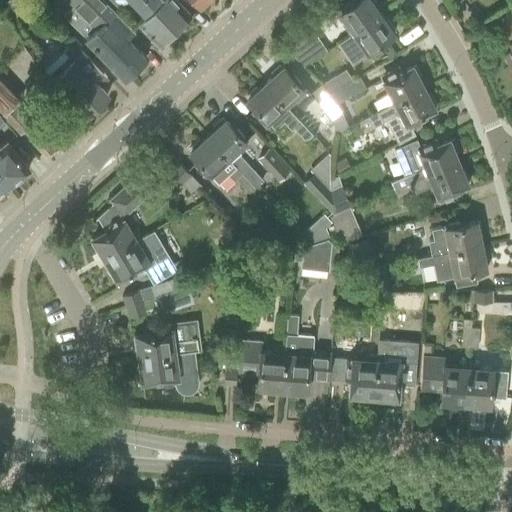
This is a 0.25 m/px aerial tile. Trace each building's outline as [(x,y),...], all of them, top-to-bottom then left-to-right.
[(115,10),(104,0),(71,0),(97,27),(86,38),(124,78),(144,58),(123,36),(131,27),(115,10)] [(104,0),(115,10),(120,5),(115,0),(104,0)] [(146,0),(129,0),(145,16),(138,23),(159,44),(174,30),(146,0)] [(146,0),(174,30),(190,15),(175,0),(146,0)] [(372,0),(356,0),(355,1),(353,0),(352,0),(338,11),(346,23),(343,25),(349,34),(379,14),(373,6),(376,4),(372,0)] [(384,21),(379,14),(349,34),(337,42),(351,63),(367,52),(368,53),(383,42),(382,41),(393,33),(392,32),(394,30),(387,20),(384,21)] [(318,56),(326,50),(312,30),(287,48),(297,61),(302,67),(318,56)] [(106,77),(92,62),(73,42),(63,52),(62,51),(43,69),(86,114),(106,95),(97,85),(106,77)] [(271,76),(264,83),(311,132),(312,133),(317,128),(292,102),(295,99),(302,107),(311,98),(307,92),(308,91),(291,73),(290,75),(282,66),(281,67),(279,65),(269,74),(271,76)] [(377,112),(422,87),(418,78),(420,77),(414,65),(412,67),(411,66),(400,71),(399,69),(381,79),(389,92),(385,94),(387,96),(373,104),(377,112)] [(341,69),(319,82),(329,94),(349,82),(341,69)] [(46,153),(66,134),(55,123),(57,122),(45,109),(29,124),(11,105),(21,96),(0,73),(0,111),(2,114),(21,133),(24,130),(46,153)] [(355,78),(349,82),(329,94),(334,104),(361,88),(355,78)] [(329,94),(319,82),(308,91),(307,92),(311,98),(326,116),(327,118),(339,113),(334,104),(329,94)] [(264,83),(257,89),(255,87),(245,96),(247,98),(246,99),(254,107),(253,109),(265,122),(266,122),(273,129),(282,121),(290,129),(292,127),(303,139),(311,132),(264,83)] [(383,122),(382,120),(386,118),(396,138),(410,131),(407,124),(424,115),(423,114),(434,108),(433,107),(435,105),(429,94),(427,95),(422,87),(377,112),(359,121),(364,132),(383,122)] [(213,130),(206,136),(234,166),(239,172),(254,187),(261,180),(248,166),(249,165),(235,151),(246,140),(234,126),(232,128),(224,119),(223,120),(221,118),(211,127),(213,130)] [(197,140),(188,149),(190,151),(189,152),(197,160),(195,161),(208,175),(209,175),(216,183),(226,173),(232,179),(234,178),(248,192),(254,187),(239,172),(234,166),(206,136),(200,142),(199,142),(197,140)] [(394,150),(405,175),(390,181),(393,187),(457,161),(453,152),(456,151),(451,139),(449,140),(448,139),(437,144),(436,142),(419,150),(415,141),(394,150)] [(0,172),(9,184),(28,169),(5,140),(0,144),(0,172)] [(267,147),(256,157),(257,158),(277,180),(289,169),(267,147)] [(333,163),(338,173),(350,166),(345,157),(333,163)] [(457,161),(393,187),(396,195),(413,188),(414,191),(431,184),(437,198),(455,190),(455,188),(466,184),(466,182),(468,181),(463,169),(461,170),(457,161)] [(198,184),(192,177),(178,162),(169,170),(190,192),(198,184)] [(0,190),(9,184),(0,172),(0,190)] [(99,250),(104,258),(140,237),(135,227),(129,230),(118,212),(136,197),(138,200),(153,187),(140,172),(110,199),(113,201),(94,219),(95,220),(97,218),(104,230),(92,238),(92,239),(90,240),(97,252),(99,250)] [(313,172),(303,181),(333,213),(329,189),(313,172)] [(338,185),(329,189),(333,213),(348,207),(349,206),(340,184),(338,185)] [(331,224),(326,226),(327,228),(330,236),(335,234),(339,243),(360,236),(348,207),(333,213),(331,214),(328,216),(331,224)] [(323,214),(318,219),(325,227),(330,222),(323,214)] [(280,245),(256,218),(242,231),(266,257),(280,245)] [(444,225),(444,226),(431,228),(433,239),(428,240),(431,254),(445,251),(480,244),(478,235),(481,234),(478,221),(476,222),(475,221),(463,223),(463,221),(444,225)] [(129,271),(131,275),(146,266),(153,279),(171,268),(149,232),(140,237),(104,258),(109,267),(106,268),(113,279),(116,278),(116,279),(129,271)] [(293,259),(300,259),(300,266),(328,268),(329,262),(335,262),(334,278),(335,278),(338,248),(326,237),(293,249),(291,275),(292,275),(293,259)] [(352,262),(372,256),(366,237),(346,243),(352,262)] [(435,280),(452,277),(455,288),(479,283),(476,269),(485,268),(484,266),(487,266),(485,253),(482,253),(480,244),(445,251),(431,254),(416,257),(418,266),(432,263),(435,280)] [(381,290),(377,266),(360,270),(381,290)] [(122,295),(126,306),(164,293),(178,288),(175,277),(122,295)] [(178,288),(164,293),(126,306),(129,317),(158,308),(156,302),(158,301),(162,311),(190,302),(185,286),(178,288)] [(490,290),(470,290),(468,290),(468,303),(491,302),(490,290)] [(370,311),(369,324),(368,341),(376,341),(378,312),(370,311)] [(284,348),(281,389),(290,390),(290,393),(303,394),(304,391),(305,391),(306,376),(328,378),(330,357),(330,353),(312,352),(313,335),(296,334),(297,314),(287,314),(285,334),(286,334),(284,348)] [(470,321),(462,320),(461,348),(469,348),(470,328),(470,321)] [(137,348),(138,357),(191,350),(198,349),(196,336),(187,338),(185,323),(158,327),(158,326),(148,328),(148,332),(135,334),(135,336),(132,336),(134,349),(137,348)] [(470,328),(469,348),(477,349),(478,329),(470,328)] [(226,330),(225,341),(235,342),(236,338),(236,330),(226,330)] [(239,340),(237,356),(236,371),(258,373),(257,387),(258,387),(258,390),(271,391),(271,388),(281,389),(284,348),(274,347),(273,353),(260,351),(261,342),(239,340)] [(138,357),(139,367),(136,367),(138,380),(141,380),(141,381),(156,379),(157,383),(177,381),(179,388),(182,391),(187,391),(192,389),(195,386),(195,381),(195,373),(191,350),(138,357)] [(330,357),(328,378),(350,380),(349,394),(350,394),(350,397),(363,398),(363,395),(373,396),(377,354),(365,353),(365,359),(348,358),(330,357)] [(388,355),(377,354),(373,396),(382,397),(382,399),(395,400),(395,397),(396,398),(398,383),(401,383),(403,362),(387,361),(388,355)] [(225,355),(224,364),(223,384),(235,385),(236,371),(236,365),(237,356),(225,355)] [(422,357),(421,363),(420,383),(438,384),(437,386),(442,387),(440,401),(442,401),(441,404),(455,405),(455,402),(464,403),(468,361),(422,357)] [(468,361),(464,403),(474,403),(474,406),(487,407),(487,404),(488,404),(489,390),(493,390),(495,369),(478,368),(479,362),(468,361)]
